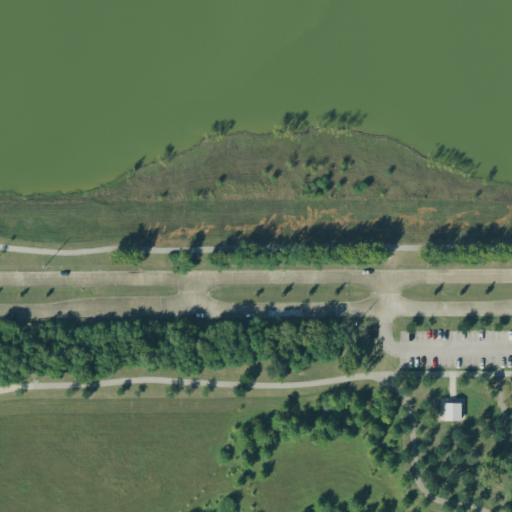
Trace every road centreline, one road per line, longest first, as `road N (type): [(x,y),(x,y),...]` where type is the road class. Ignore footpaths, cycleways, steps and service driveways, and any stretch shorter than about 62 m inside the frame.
road 1 (secondary): [(511,277),(0,281)]
road 2 (secondary): [(0,310),(511,310)]
